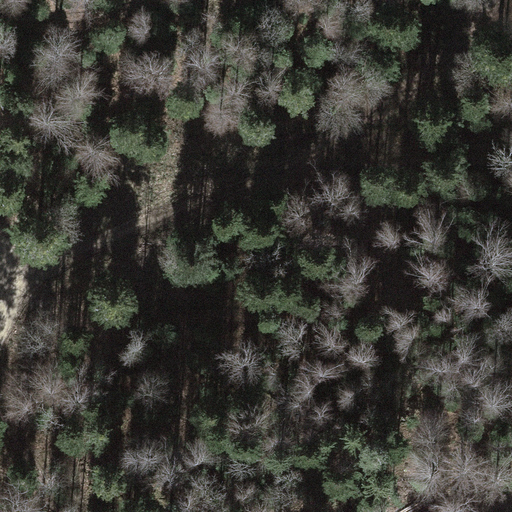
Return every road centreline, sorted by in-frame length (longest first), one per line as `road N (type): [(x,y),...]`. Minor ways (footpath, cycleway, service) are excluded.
road 1 (track): [(503,0),(364,128),(0,273)]
road 2 (track): [(0,377),(23,459),(69,511)]
